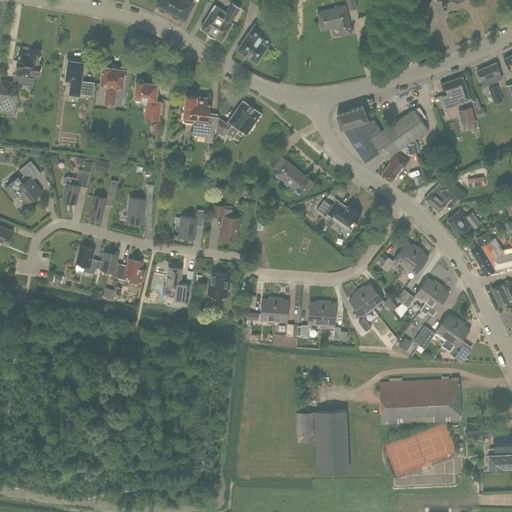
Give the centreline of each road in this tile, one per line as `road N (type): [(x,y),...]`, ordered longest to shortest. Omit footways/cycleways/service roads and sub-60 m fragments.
road 1 (residential): [(30,277),(37,241),(58,226),(239,261),(263,277),(343,279),(359,269),(405,203)]
road 2 (tertiary): [(312,106),(257,89),(158,28),(38,0)]
road 3 (unclassified): [(312,106),(511,35)]
road 4 (tertiary): [(405,203),(350,165),(312,106)]
